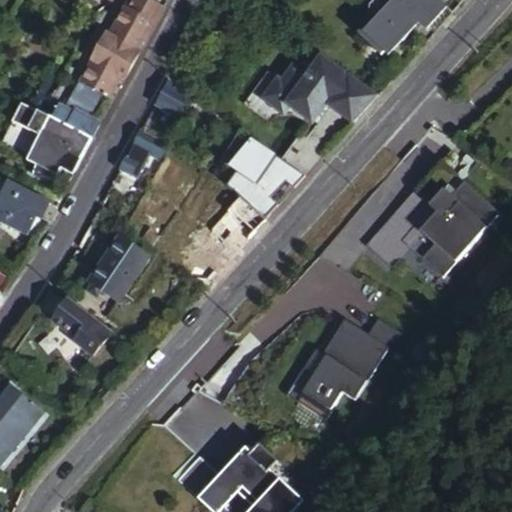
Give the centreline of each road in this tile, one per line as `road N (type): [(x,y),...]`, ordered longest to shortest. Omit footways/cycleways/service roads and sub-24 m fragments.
road 1 (residential): [(42,511),(501,0)]
road 2 (residential): [(184,0),(0,324)]
